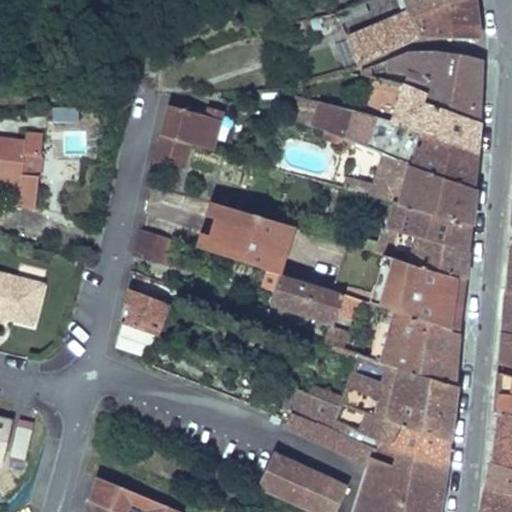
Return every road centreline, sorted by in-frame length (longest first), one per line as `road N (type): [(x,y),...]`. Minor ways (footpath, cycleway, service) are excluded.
road 1 (residential): [(461,511),(501,51)]
road 2 (residential): [(142,136),(85,357)]
road 3 (residential): [(279,454),(85,357)]
road 4 (residential): [(79,381),(63,511)]
